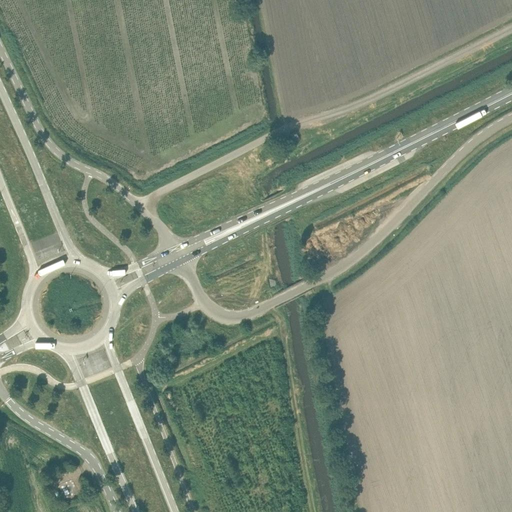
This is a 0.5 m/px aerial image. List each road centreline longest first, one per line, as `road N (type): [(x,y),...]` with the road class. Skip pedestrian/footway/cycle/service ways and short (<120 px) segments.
road 1 (unclassified): [(181,261),(204,302),(238,317),(352,259),(487,130),(511,118)]
road 2 (unclassified): [(137,204),(511,27)]
road 3 (primary): [(293,202),(511,92)]
road 4 (unclassified): [(137,204),(45,140),(0,45)]
road 5 (primary): [(79,264),(0,86)]
road 6 (primary): [(175,511),(107,333)]
road 7 (primary): [(63,350),(136,511)]
road 8 (unclassified): [(119,511),(91,457),(19,410),(0,387)]
